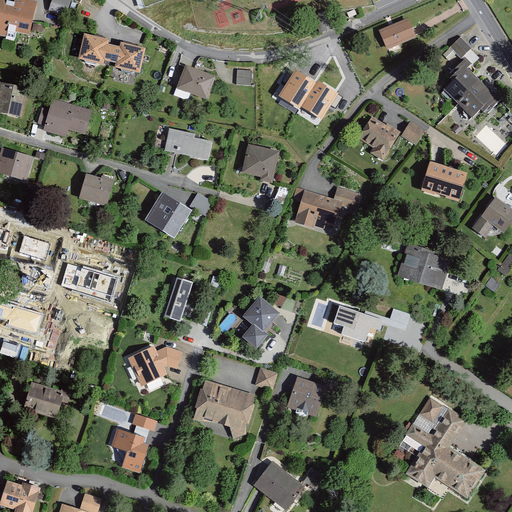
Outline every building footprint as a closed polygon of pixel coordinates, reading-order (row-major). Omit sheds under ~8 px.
[(14,0),(14,2),(4,0),(0,0),(0,36),(14,40),(16,33),(30,36),(38,1),(32,0),(14,0)] [(72,0),(51,0),(48,11),(67,17),(72,0)] [(314,15),(320,33),(337,27),(331,9),(314,15)] [(415,37),(408,19),(380,31),(387,48),(415,37)] [(97,36),(84,34),(78,59),(104,65),(105,60),(116,63),(115,68),(140,73),(146,48),(133,45),(121,42),(120,47),(108,45),(109,39),(97,36)] [(451,47),(462,58),(472,48),(461,37),(451,47)] [(471,65),(464,59),(458,65),(460,67),(451,77),(453,79),(444,89),(473,117),(481,109),(484,112),(490,105),(493,108),(504,96),(498,90),(495,94),(468,68),(471,65)] [(216,76),(185,64),(176,88),(207,99),(216,76)] [(316,83),(296,69),(280,96),(300,109),(316,83)] [(238,71),(237,85),(251,85),(252,71),(238,71)] [(338,94),(318,80),(302,107),(322,120),(338,94)] [(28,88),(0,82),(0,83),(0,112),(22,117),(28,88)] [(93,111),(53,99),(44,131),(67,137),(69,129),(86,134),(93,111)] [(386,125),(371,117),(358,138),(373,147),(370,152),(383,160),(401,132),(387,123),(386,125)] [(425,130),(410,121),(401,136),(416,145),(425,130)] [(170,129),(165,151),(211,161),(215,142),(195,138),(196,134),(170,129)] [(280,151),(248,143),(242,173),(261,177),(260,180),(273,183),(280,151)] [(35,157),(4,149),(0,164),(0,173),(28,181),(35,157)] [(466,175),(432,165),(425,189),(459,199),(466,175)] [(86,175),(80,199),(107,206),(115,179),(103,176),(102,179),(86,175)] [(334,199),(297,187),(293,199),(301,202),(295,220),(324,229),(326,224),(336,227),(342,206),(356,210),(361,194),(338,187),(334,199)] [(164,192),(146,220),(177,239),(194,211),(164,192)] [(197,192),(189,204),(207,214),(209,200),(197,192)] [(511,222),(511,211),(498,200),(476,229),(486,237),(495,226),(504,233),(511,222)] [(11,230),(0,227),(0,245),(6,247),(11,230)] [(51,243),(24,236),(19,254),(46,261),(51,243)] [(451,261),(411,249),(403,276),(442,289),(451,261)] [(511,256),(509,254),(498,269),(507,275),(511,267),(511,256)] [(119,278),(67,262),(60,287),(111,302),(119,278)] [(213,275),(211,286),(220,289),(222,278),(213,275)] [(193,282),(177,277),(165,316),(181,321),(193,282)] [(278,293),(273,303),(282,307),(286,297),(278,293)] [(256,349),(269,335),(265,331),(280,314),(260,296),(243,316),(253,325),(242,337),(256,349)] [(42,315),(0,302),(0,317),(9,321),(8,326),(36,335),(42,315)] [(340,306),(334,323),(343,326),(341,334),(365,342),(370,327),(380,331),(383,320),(340,306)] [(183,351),(167,346),(157,350),(155,346),(128,357),(141,386),(167,374),(164,367),(168,366),(177,369),(183,351)] [(262,369),(257,387),(274,392),(279,374),(262,369)] [(328,388),(299,378),(289,409),(298,412),(297,414),(298,417),(301,419),(305,419),(308,417),(309,416),(318,419),(328,388)] [(256,395),(205,380),(203,389),(200,388),(195,407),(197,408),(193,421),(208,422),(218,423),(230,427),(233,439),(247,434),(247,424),(249,424),(255,405),(253,404),(256,395)] [(73,395),(34,383),(25,411),(59,421),(64,403),(70,405),(73,395)] [(464,423),(433,403),(412,436),(429,447),(411,474),(429,486),(436,475),(469,497),(484,474),(447,450),(464,423)] [(159,422),(136,415),(133,426),(156,432),(159,422)] [(145,438),(118,430),(113,448),(128,453),(123,469),(142,475),(150,446),(144,444),(145,438)] [(254,485),(286,511),(305,486),(273,461),(254,485)] [(303,482),(315,491),(324,478),(313,469),(303,482)] [(10,482),(2,506),(18,511),(17,511),(36,511),(43,489),(25,484),(24,487),(10,482)] [(89,511),(98,511),(102,499),(85,493),(80,509),(89,511)]
